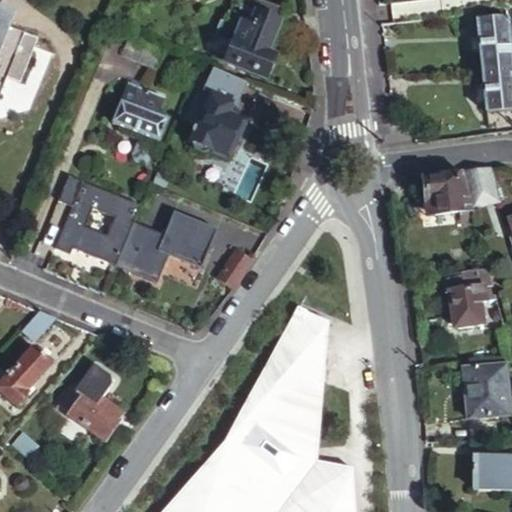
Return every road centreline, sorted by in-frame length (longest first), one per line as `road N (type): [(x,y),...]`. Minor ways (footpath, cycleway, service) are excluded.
road 1 (residential): [(360,200),(375,231),(384,285),(409,511)]
road 2 (residential): [(0,272),(208,360)]
road 3 (residential): [(332,191),(208,360)]
road 4 (residential): [(208,360),(99,511)]
road 5 (residential): [(343,0),(353,152)]
road 6 (residential): [(375,168),(511,148)]
